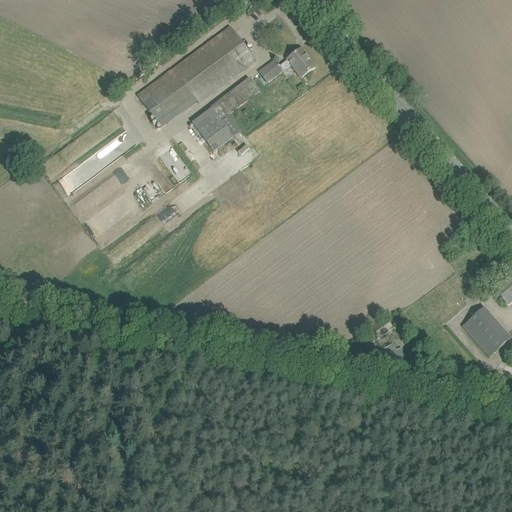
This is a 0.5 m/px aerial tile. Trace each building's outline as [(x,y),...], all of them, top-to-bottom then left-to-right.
[(199,105),(248,68),(256,62),(230,27),(137,97),(161,129),(197,102),(199,105)] [(315,68),(301,50),(279,67),(275,61),(259,73),(267,84),(283,72),(291,66),(301,79),(315,68)] [(233,138),(221,122),(259,93),(249,80),(191,125),(213,153),(233,138)] [(76,186),(137,148),(129,134),(68,172),(76,186)] [(259,149),(268,143),(266,139),(256,145),(259,149)] [(159,157),(177,182),(190,172),(172,148),(159,157)] [(134,194),(145,209),(174,188),(162,172),(134,194)] [(492,288),(508,306),(511,302),(511,287),(504,278),(492,288)] [(483,308),(462,327),(489,358),(510,339),(483,308)] [(385,317),(364,332),(372,343),(392,329),(385,317)] [(396,352),(393,346),(383,352),(392,368),(407,359),(402,351),(401,349),(396,352)]
